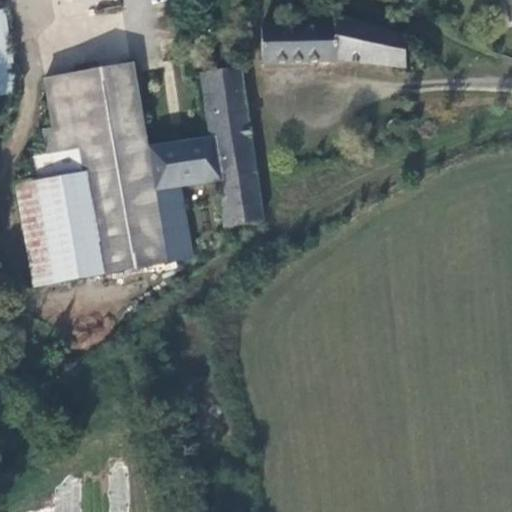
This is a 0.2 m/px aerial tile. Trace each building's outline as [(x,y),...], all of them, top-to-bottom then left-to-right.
[(300,4),(300,27),(261,27),(262,62),(337,61),(337,60),(405,68),(402,37),(336,17),(326,4),(300,4)] [(0,95),(18,93),(5,10),(0,10),(0,95)] [(198,49),(186,51),(189,75),(202,73),(198,49)] [(192,258),(180,186),(155,190),(149,148),(146,148),(132,65),(44,80),(53,129),(43,131),(47,155),(31,158),(36,182),(16,186),(34,286),(192,258)] [(218,182),(255,176),(239,72),(229,74),(225,72),(201,74),(211,138),(217,181),(218,182)] [(404,132),(405,129),(405,127),(404,124),(402,121),(400,120),(397,118),(394,118),(388,121),(387,124),(386,127),(386,129),(387,132),(389,135),(391,136),(394,137),(397,137),(400,136),(402,135),(404,132)] [(217,181),(211,138),(149,148),(155,190),(180,186),(217,181)] [(262,220),(255,176),(218,182),(224,227),(262,220)]
